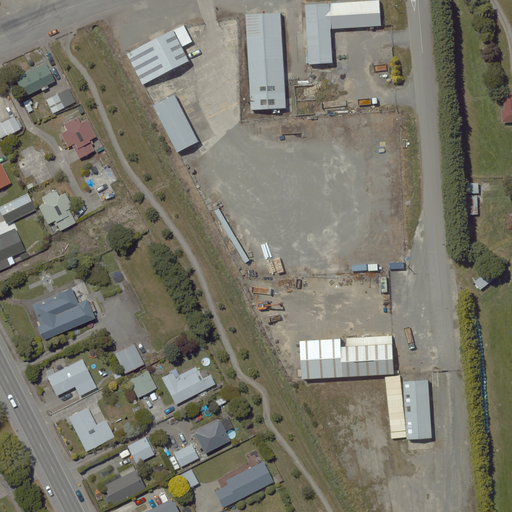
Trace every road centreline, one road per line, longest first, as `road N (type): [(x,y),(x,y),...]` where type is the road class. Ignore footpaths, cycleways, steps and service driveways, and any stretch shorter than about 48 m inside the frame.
road 1 (residential): [(418,0),(457,464)]
road 2 (primary): [(74,511),(0,366)]
